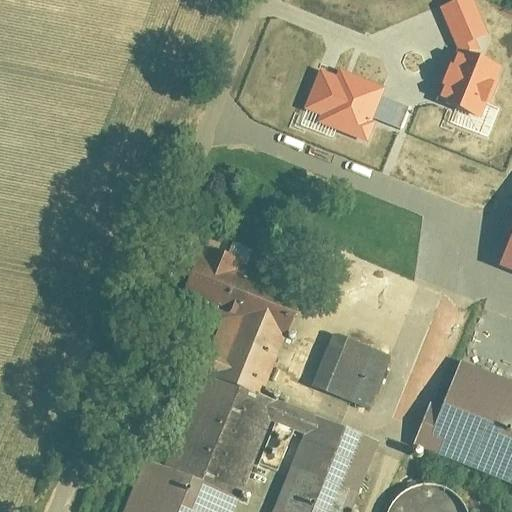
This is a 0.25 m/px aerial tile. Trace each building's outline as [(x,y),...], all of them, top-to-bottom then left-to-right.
[(477,114),(493,69),(456,56),(440,101),(477,114)] [(465,165),(452,197),(495,214),(507,182),(465,165)] [(351,199),(328,251),(391,279),(414,226),(351,199)] [(511,220),(494,269),(511,275),(511,220)] [(140,455),(118,511),(232,511),(266,425),(298,438),(269,511),(353,511),(383,437),(265,392),(301,298),(245,276),(249,267),(192,245),(171,300),(213,316),(157,462),(140,455)] [(332,329),(309,385),(369,410),(392,354),(332,329)] [(511,382),(458,361),(422,450),(511,485),(511,382)] [(461,511),(460,509),(452,498),(441,491),(428,487),(415,487),(402,492),(392,500),(384,511),(383,511),(461,511)]
